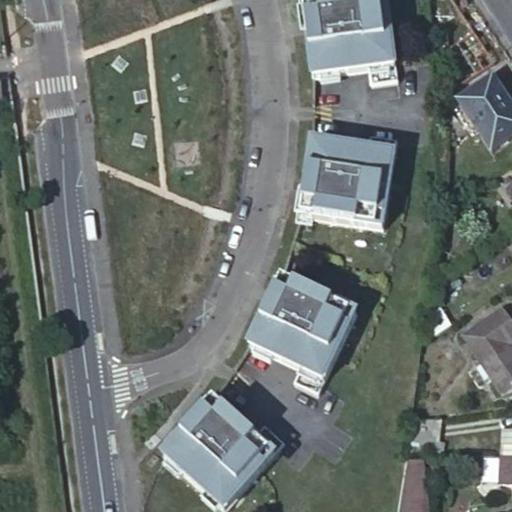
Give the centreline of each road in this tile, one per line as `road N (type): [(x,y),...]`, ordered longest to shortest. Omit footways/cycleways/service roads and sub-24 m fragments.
road 1 (residential): [(262,0),(276,60),(276,121),(262,222),(235,292),(206,345),(123,385),(89,392)]
road 2 (residential): [(43,0),(89,392)]
road 3 (track): [(42,511),(0,203)]
road 4 (residential): [(89,392),(105,511)]
